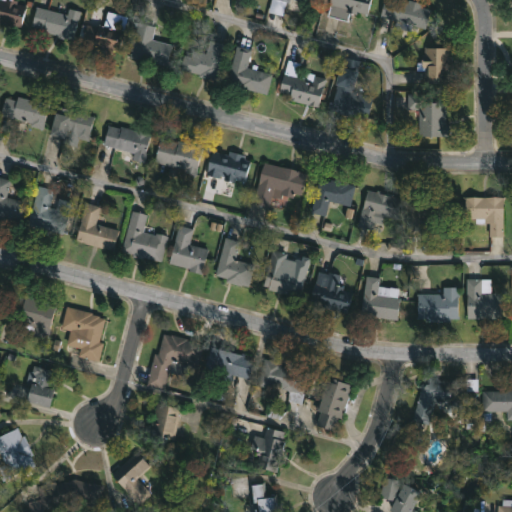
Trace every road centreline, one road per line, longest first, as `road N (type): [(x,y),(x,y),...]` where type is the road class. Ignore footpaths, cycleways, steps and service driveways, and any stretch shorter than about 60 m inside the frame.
road 1 (residential): [(511,163),(410,164),(364,155),(0,56)]
road 2 (residential): [(511,352),(349,347),(0,257)]
road 3 (residential): [(485,164),(483,45),(472,0)]
road 4 (residential): [(396,351),(372,435),(333,489)]
road 5 (residential): [(145,293),(126,385),(93,422)]
